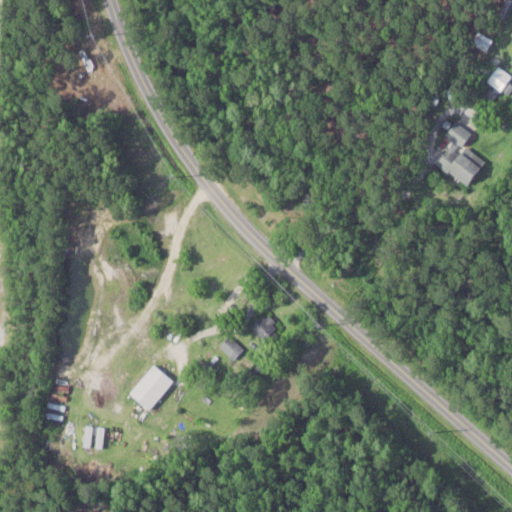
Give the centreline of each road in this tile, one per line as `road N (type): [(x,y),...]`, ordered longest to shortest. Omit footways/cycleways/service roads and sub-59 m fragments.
road 1 (residential): [(511,467),(269,254),(210,191),(139,72),(110,0)]
road 2 (residential): [(14,0),(10,200),(0,201)]
